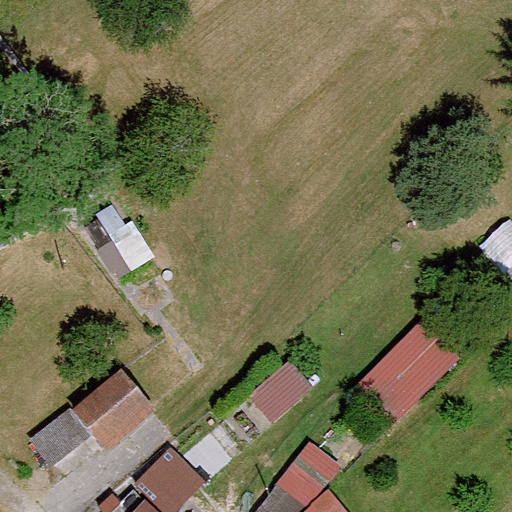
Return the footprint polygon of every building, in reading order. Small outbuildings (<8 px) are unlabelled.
[(393,430),(465,362),(427,323),(356,392),(393,430)] [(260,398),(286,412),(307,374),(281,360),(260,398)] [(110,456),(160,415),(126,373),(76,414),(110,456)] [(104,511),(176,511),(212,480),(179,445),(104,511)] [(346,511),(330,491),(304,511),(346,511)]
